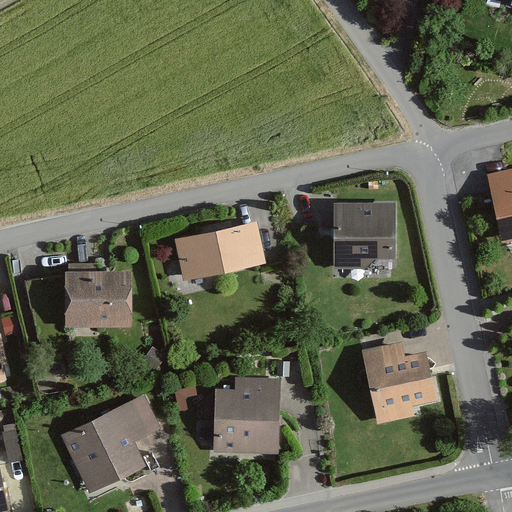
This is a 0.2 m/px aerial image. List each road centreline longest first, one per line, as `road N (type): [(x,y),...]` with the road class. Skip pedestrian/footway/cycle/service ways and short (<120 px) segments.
road 1 (residential): [(424,151),(0,242)]
road 2 (residential): [(497,477),(424,151)]
road 3 (residential): [(335,0),(424,151)]
road 4 (residential): [(497,477),(332,511)]
